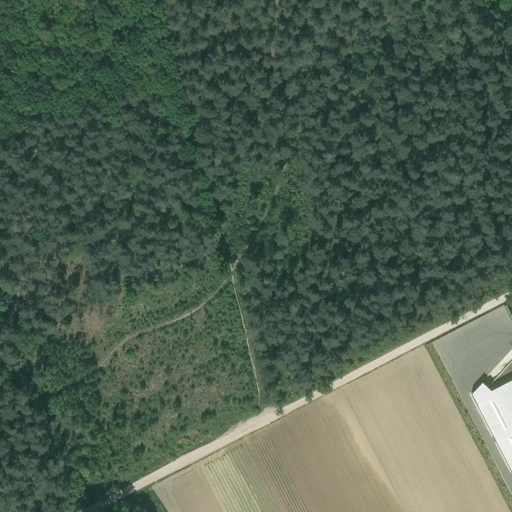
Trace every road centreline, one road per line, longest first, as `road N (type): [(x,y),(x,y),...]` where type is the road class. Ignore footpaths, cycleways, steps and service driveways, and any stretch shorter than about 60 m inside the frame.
road 1 (track): [(164,0),(274,416)]
road 2 (track): [(511,294),(274,416)]
road 3 (track): [(274,416),(92,511)]
